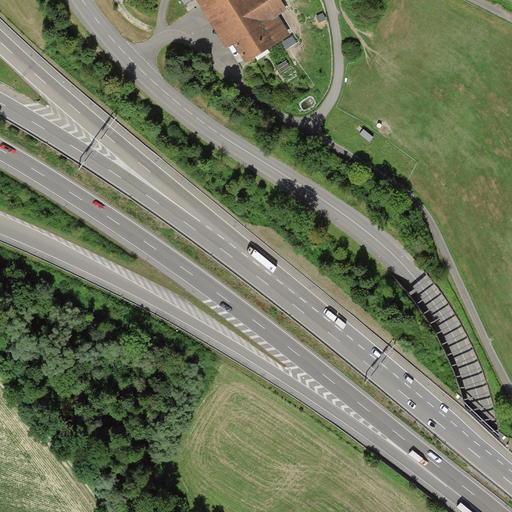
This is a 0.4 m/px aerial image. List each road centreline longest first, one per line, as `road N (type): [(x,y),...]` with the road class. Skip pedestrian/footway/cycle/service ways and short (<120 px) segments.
road 1 (tertiary): [(82,0),(130,60),(188,111),(363,227),(424,287),(476,385),(491,511)]
road 2 (motorway): [(0,149),(224,298),(454,480)]
road 3 (motorway): [(0,224),(199,325),(454,480)]
road 4 (motorway): [(511,481),(208,230)]
road 5 (track): [(303,127),(420,209),(511,393)]
road 6 (motorway): [(208,230),(0,42)]
road 7 (motorway): [(208,230),(0,102)]
road 8 (track): [(130,60),(179,29),(272,114),(303,127)]
road 9 (track): [(0,376),(98,511)]
road 10 (track): [(303,127),(323,114),(339,69),(329,0)]
